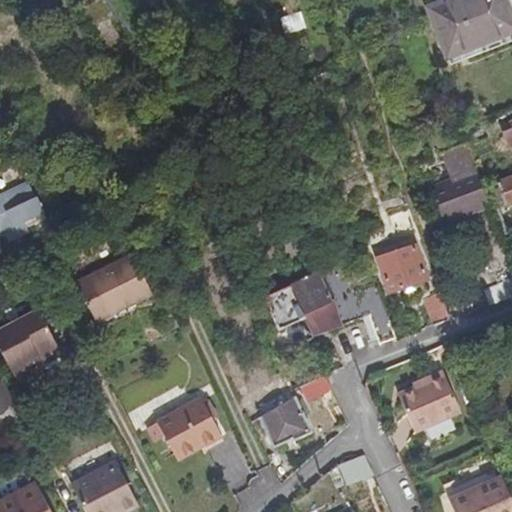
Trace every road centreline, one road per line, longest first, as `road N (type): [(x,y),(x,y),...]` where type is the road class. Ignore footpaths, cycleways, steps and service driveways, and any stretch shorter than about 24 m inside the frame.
road 1 (track): [(458,321),(337,0)]
road 2 (residential): [(365,426),(346,386),(353,364),(511,300)]
road 3 (residential): [(251,511),(365,426)]
